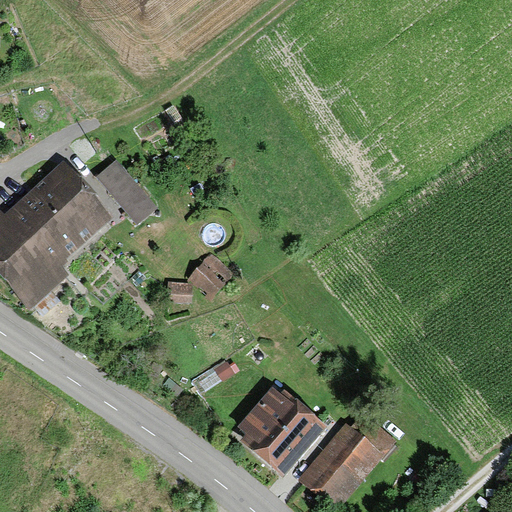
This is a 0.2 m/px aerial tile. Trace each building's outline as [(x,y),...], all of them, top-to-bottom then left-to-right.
[(107,155),(88,171),(131,221),(150,205),(107,155)] [(61,166),(0,217),(0,278),(17,298),(108,221),(61,166)] [(203,261),(188,278),(210,298),(225,281),(203,261)] [(186,288),(167,288),(167,301),(186,301),(186,288)] [(317,429),(267,391),(231,439),(281,477),(317,429)] [(357,413),(299,486),(332,511),(334,511),(392,440),(357,413)] [(182,511),(102,436),(30,511),(182,511)]
